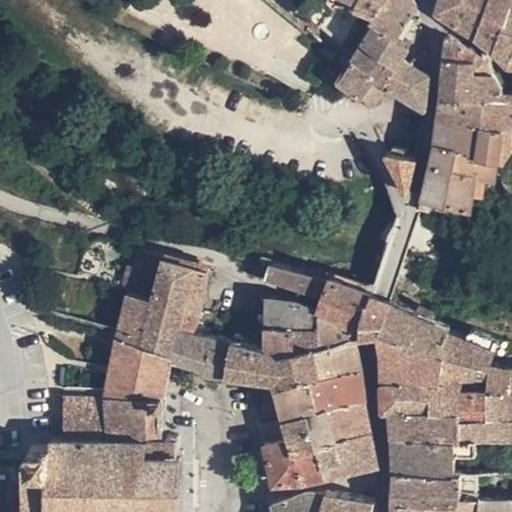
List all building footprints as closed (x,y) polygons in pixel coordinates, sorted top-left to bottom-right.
[(319,14),(326,21),(345,0),(308,0),(308,1),(319,14)] [(356,0),(379,10),(386,0),(356,0)] [(377,13),(383,17),(410,34),(422,16),(417,11),(424,0),(386,0),(379,10),(377,13)] [(446,0),(445,4),(482,27),(493,4),(494,0),(446,0)] [(511,11),(511,0),(494,0),(493,4),(511,11)] [(511,49),(511,11),(493,4),(482,27),(502,39),(505,41),(511,49)] [(357,56),(347,73),(383,98),(399,81),(429,99),(433,102),(435,70),(410,53),(418,39),(410,34),(383,17),(357,56)] [(457,26),(455,30),(481,44),(483,39),(457,26)] [(450,87),(478,91),(481,75),(485,45),(481,44),(455,30),(455,32),(451,81),(450,87)] [(511,49),(505,41),(502,39),(499,43),(511,56),(511,55),(511,49)] [(481,75),(507,78),(506,73),(502,65),(500,60),(497,55),(487,45),(485,45),(481,75)] [(511,94),(509,84),(507,78),(481,75),(478,91),(511,94)] [(511,83),(509,84),(511,94),(478,91),(450,87),(447,110),(472,115),(486,118),(504,121),(510,122),(511,122),(511,83)] [(442,138),(468,144),(472,115),(447,110),(442,138)] [(468,144),(507,153),(508,140),(509,139),(510,138),(511,136),(511,122),(510,122),(504,121),(486,118),(472,115),(468,144)] [(506,169),(506,167),(507,153),(468,144),(442,138),(438,160),(431,190),(447,194),(481,201),(482,191),(485,165),(506,169)] [(422,152),(394,146),(414,184),(422,152)] [(438,203),(447,194),(431,190),(429,202),(438,203)] [(155,337),(174,251),(147,244),(130,320),(128,329),(155,337)] [(190,300),(207,304),(217,263),(174,251),(155,337),(183,344),(190,300)] [(305,282),(308,266),(279,259),(269,257),(263,269),(305,282)] [(333,292),(337,273),(308,266),(305,282),(333,292)] [(370,328),(380,284),(382,280),(338,271),(337,273),(333,292),(329,303),(337,307),(344,310),(365,320),(367,328),(370,328)] [(385,332),(399,293),(390,289),(380,284),(370,328),(377,330),(385,332)] [(303,319),(305,296),(300,295),(276,293),(275,300),(274,319),(303,319)] [(424,305),(399,293),(385,332),(389,343),(428,348),(453,352),(460,326),(461,323),(424,305)] [(301,339),(324,336),(327,316),(329,303),(305,296),(303,319),(301,339)] [(236,370),(236,368),(239,336),(202,326),(204,316),(207,317),(210,305),(207,304),(190,300),(183,344),(181,350),(210,361),(210,367),(236,370)] [(335,316),(337,307),(329,303),(327,316),(335,316)] [(361,330),(367,328),(365,320),(344,310),(337,307),(335,316),(327,316),(324,336),(361,330)] [(273,344),(301,339),(303,319),(274,319),(273,344)] [(511,335),(480,324),(478,332),(477,334),(503,344),(503,347),(511,347),(511,335)] [(478,332),(460,326),(453,352),(428,348),(426,368),(388,365),(388,370),(389,373),(494,381),(499,358),(472,354),(477,334),(478,332)] [(181,350),(183,344),(155,337),(128,329),(113,389),(175,391),(180,359),(181,350)] [(366,359),(361,330),(324,336),(301,339),(273,344),(271,372),(284,373),(366,359)] [(503,344),(477,334),(472,354),(499,358),(503,347),(503,344)] [(271,372),(273,344),(248,338),(239,336),(236,368),(271,372)] [(428,348),(389,343),(388,365),(426,368),(428,348)] [(494,381),(389,373),(391,401),(460,403),(461,429),(482,428),(511,427),(511,359),(505,359),(499,358),(494,381)] [(368,359),(366,359),(284,373),(291,403),(294,412),(373,392),(368,359)] [(177,430),(175,391),(113,389),(73,388),(73,431),(57,432),(57,438),(38,438),(38,453),(30,453),(30,501),(51,501),(51,511),(190,511),(190,489),(189,489),(189,467),(191,467),(191,445),(187,445),(187,430),(177,430)] [(373,396),(373,392),(294,412),(282,416),(270,418),(274,435),(298,430),(302,444),(320,440),(338,435),(359,431),(367,460),(387,455),(373,396)] [(460,403),(391,401),(392,407),(401,407),(402,430),(441,430),(461,429),(460,403)] [(482,428),(461,429),(462,448),(482,447),(482,428)] [(462,448),(461,429),(441,430),(442,448),(462,448)] [(298,430),(274,435),(283,474),(307,474),(328,469),(320,440),(302,444),(298,430)] [(441,430),(402,430),(403,466),(462,465),(462,448),(442,448),(441,430)] [(346,465),(367,460),(359,431),(338,435),(346,465)] [(328,469),(346,465),(338,435),(320,440),(328,469)] [(462,465),(403,466),(401,492),(436,491),(463,490),(486,489),(487,464),(462,465)] [(329,511),(337,484),(316,485),(310,511),(329,511)] [(378,511),(383,493),(337,484),(329,511),(354,511),(355,511),(361,511),(378,511)] [(310,511),(316,485),(281,498),(282,511),(310,511)] [(511,511),(511,487),(486,489),(487,511),(511,511)] [(463,490),(463,511),(487,511),(486,489),(463,490)] [(436,491),(435,511),(463,511),(463,490),(436,491)] [(435,511),(436,491),(401,492),(399,511),(435,511)] [(30,511),(51,511),(51,501),(30,501),(30,511)]
